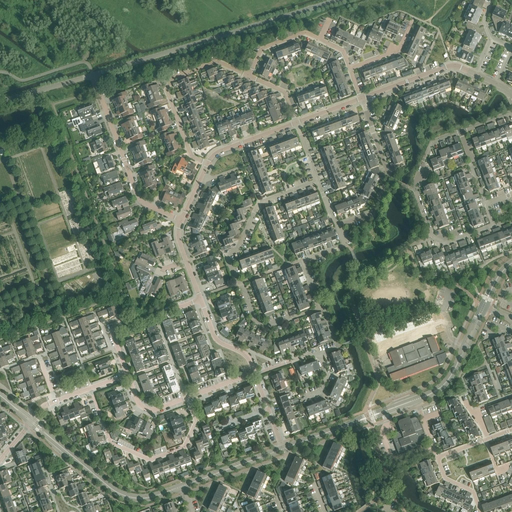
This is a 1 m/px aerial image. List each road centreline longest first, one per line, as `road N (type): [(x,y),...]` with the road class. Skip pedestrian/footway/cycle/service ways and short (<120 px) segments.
road 1 (tertiary): [(0,101),(339,0)]
road 2 (residential): [(321,308),(269,326),(254,320),(226,254),(238,250),(258,203),(317,181)]
road 3 (residential): [(187,398),(195,421),(183,448),(149,460),(110,442),(90,388)]
road 4 (residential): [(207,164),(190,156),(166,90),(172,78),(218,62),(249,76)]
road 5 (residential): [(181,220),(137,196),(98,89)]
road 6 (residential): [(337,225),(373,212),(388,178),(361,98)]
road 7 (tertiary): [(47,435),(130,498),(183,486)]
road 8 (residential): [(127,374),(111,331),(200,299)]
road 9 (residential): [(431,236),(413,186),(431,143),(460,132)]
road 10 (residential): [(480,511),(473,491),(444,478),(436,457),(486,440)]
road 11 (residential): [(474,74),(451,65),(361,98)]
